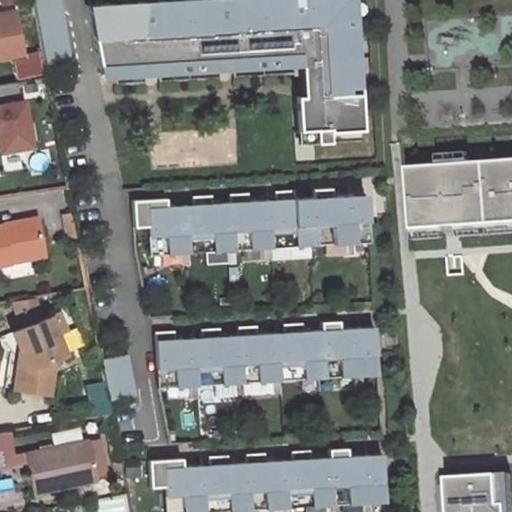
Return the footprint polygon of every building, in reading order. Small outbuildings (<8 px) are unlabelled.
[(56,0),(31,0),(33,10),(58,5),(56,0)] [(339,0),(153,0),(83,5),(95,66),(125,64),(126,76),(157,74),(156,62),(216,58),(217,70),(226,69),(225,58),(304,53),(306,94),(298,94),(292,95),(294,130),(312,128),(313,142),(326,141),(326,131),(358,128),(356,86),(345,87),(343,62),(354,61),(354,54),(343,55),(341,24),(352,23),(351,16),(340,17),(339,0)] [(350,0),(339,0),(340,17),(351,16),(350,0)] [(58,5),(33,10),(46,74),(71,69),(58,5)] [(14,12),(0,14),(0,58),(23,54),(14,12)] [(352,23),(341,24),(343,55),(354,54),(352,23)] [(304,53),(225,58),(226,69),(296,65),(298,94),(306,94),(304,53)] [(216,58),(156,62),(157,74),(217,70),(216,58)] [(354,61),(343,62),(345,87),(356,86),(354,61)] [(125,64),(95,66),(97,78),(126,76),(125,64)] [(16,82),(0,84),(0,151),(30,146),(25,119),(18,120),(15,103),(19,102),(16,82)] [(312,128),(294,130),(295,143),(313,142),(312,128)] [(326,131),(326,141),(359,139),(358,128),(326,131)] [(511,163),(405,178),(413,240),(445,236),(441,206),(454,205),(458,234),(511,226),(511,163)] [(163,198),(129,200),(131,227),(145,226),(147,255),(366,241),(365,217),(350,218),(348,193),(328,195),(327,187),(309,188),(310,196),(291,197),(291,189),(272,190),(272,199),(246,200),(245,192),(227,193),(227,201),(209,203),(208,194),(189,196),(190,204),(163,206),(163,198)] [(363,192),(348,193),(350,218),(365,217),(363,192)] [(10,229),(41,223),(40,217),(10,222),(10,229)] [(0,263),(47,254),(41,223),(10,229),(10,222),(0,224),(0,263)] [(73,349),(58,313),(48,317),(64,353),(73,349)] [(21,349),(28,367),(25,390),(49,393),(52,369),(49,359),(64,353),(48,317),(13,331),(21,349)] [(171,331),(152,332),(156,387),(375,373),(373,350),(358,351),(357,326),(337,327),(337,320),(318,321),(319,329),(300,330),(300,322),(281,323),(282,331),(254,333),(254,325),(236,326),(237,334),(218,336),(217,328),(199,329),(200,336),(172,338),(171,331)] [(372,325),(357,326),(358,351),(373,350),(372,325)] [(21,349),(15,389),(25,390),(28,367),(21,349)] [(126,354),(101,359),(109,401),(134,396),(126,354)] [(0,468),(9,467),(3,433),(0,433),(0,468)] [(31,494),(95,480),(87,441),(23,454),(31,494)] [(180,457),(146,460),(148,486),(163,485),(164,511),(203,511),(384,500),(382,477),(367,478),(366,453),(345,454),(345,446),(327,448),(327,456),(309,457),(308,449),(289,450),(290,458),(263,460),(263,452),(244,453),(245,461),(227,462),(226,454),(207,455),(207,464),(181,466),(180,457)] [(500,474),(449,477),(451,511),(508,511),(508,503),(502,503),(500,474)]
